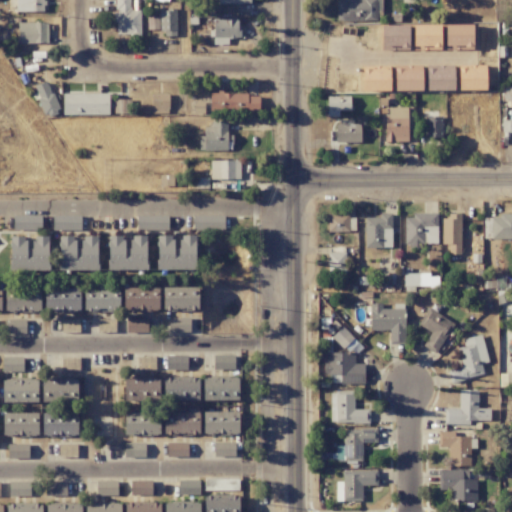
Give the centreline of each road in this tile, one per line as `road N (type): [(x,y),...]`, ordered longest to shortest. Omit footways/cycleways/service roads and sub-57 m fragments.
road 1 (residential): [(297,343),(0,345),(297,467)]
road 2 (secondary): [(289,0),(297,511)]
road 3 (residential): [(288,78),(82,78),(80,0)]
road 4 (tertiary): [(297,179),(511,180)]
